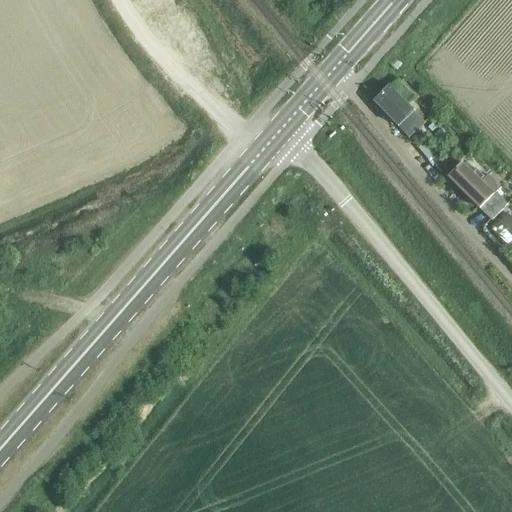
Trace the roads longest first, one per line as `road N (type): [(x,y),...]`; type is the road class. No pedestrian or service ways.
road 1 (secondary): [(0,450),(277,133)]
road 2 (unclassified): [(511,404),(303,153),(277,133)]
road 3 (residential): [(331,73),(511,275)]
